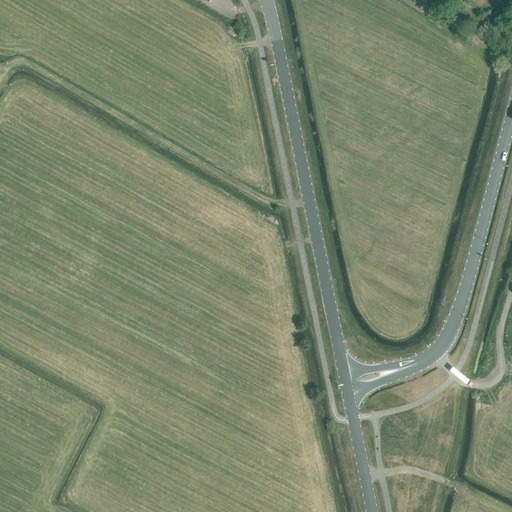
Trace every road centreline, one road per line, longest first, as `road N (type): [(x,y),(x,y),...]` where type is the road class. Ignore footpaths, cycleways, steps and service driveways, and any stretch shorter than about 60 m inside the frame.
road 1 (secondary): [(343,373),(265,0)]
road 2 (secondary): [(415,364),(448,335),(511,112)]
road 3 (tertiary): [(371,511),(347,394)]
